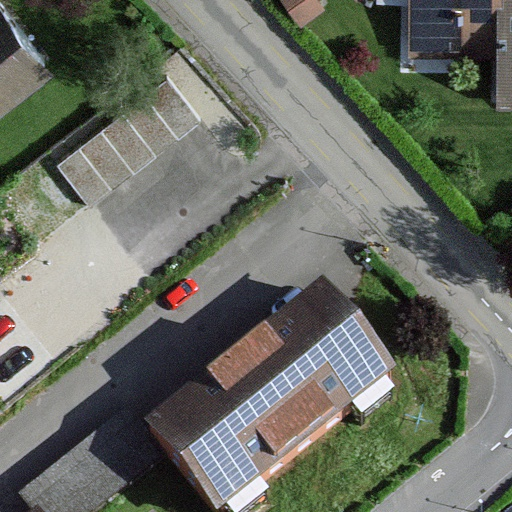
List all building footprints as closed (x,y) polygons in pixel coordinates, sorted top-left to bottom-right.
[(0,0),(0,95),(50,56),(5,0),(0,0)] [(321,3),(318,0),(286,0),(300,18),(321,3)] [(511,0),(408,0),(408,44),(498,44),(498,97),(511,97),(511,0)] [(0,354),(69,301),(17,234),(0,247),(0,354)] [(166,437),(227,511),(276,511),(417,398),(336,299),(166,437)] [(127,511),(180,471),(144,425),(39,507),(43,511),(127,511)]
